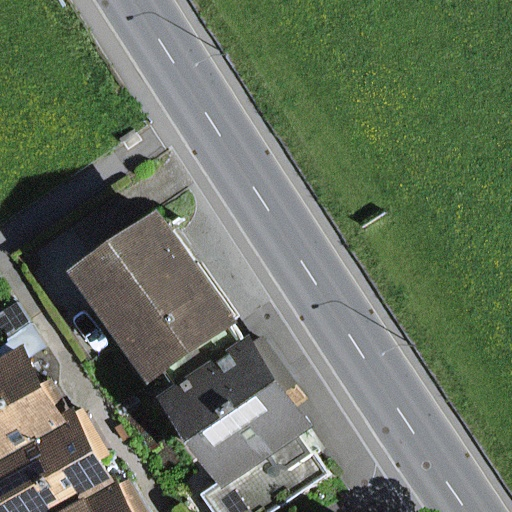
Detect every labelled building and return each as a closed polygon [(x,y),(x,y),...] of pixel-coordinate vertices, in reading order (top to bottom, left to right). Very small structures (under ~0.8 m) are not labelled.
[(180,396),(281,329),(200,211),(96,275),(180,396)] [(281,329),(180,396),(237,482),(339,414),(281,329)] [(39,343),(0,365),(0,469),(84,419),(39,343)] [(84,419),(0,469),(0,494),(10,511),(86,511),(139,481),(98,412),(84,419)] [(86,511),(157,511),(139,481),(86,511)]
